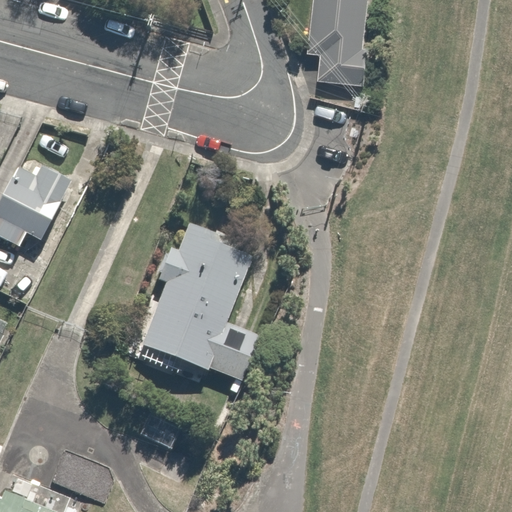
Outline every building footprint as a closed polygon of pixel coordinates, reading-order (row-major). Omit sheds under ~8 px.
[(356,98),(370,0),(322,0),(314,54),(326,55),(321,92),(356,98)] [(0,236),(22,247),(28,234),(44,242),(69,190),(18,165),(0,202),(0,236)] [(139,361),(206,386),(210,374),(248,388),(267,338),(229,324),(256,250),(190,225),(179,255),(168,251),(156,283),(167,288),(139,361)] [(117,467),(69,444),(50,484),(97,507),(117,467)] [(71,511),(8,489),(3,502),(0,500),(0,511),(71,511)]
